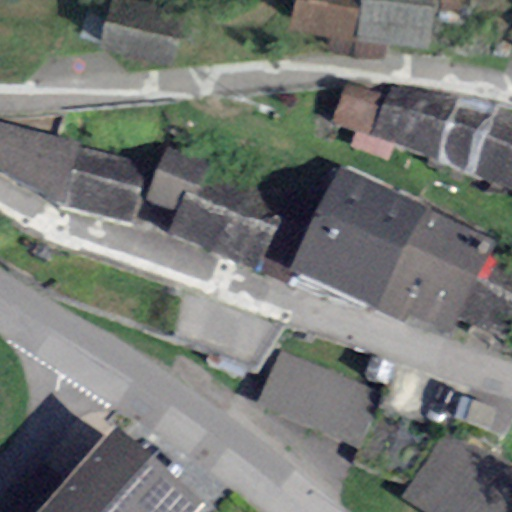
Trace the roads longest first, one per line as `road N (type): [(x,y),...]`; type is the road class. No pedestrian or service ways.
road 1 (residential): [(511,382),(90,243),(0,201)]
road 2 (residential): [(0,99),(324,72),(442,79),(511,99)]
road 3 (tertiary): [(300,511),(96,360)]
road 4 (residential): [(0,477),(96,360)]
